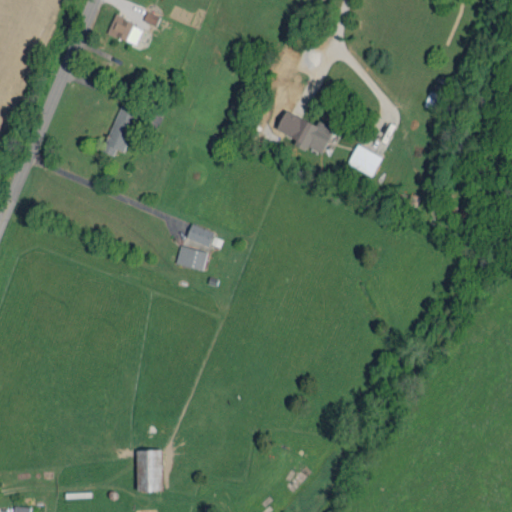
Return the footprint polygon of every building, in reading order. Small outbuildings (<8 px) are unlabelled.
[(131,41),(138,24),(109,11),(101,29),(131,41)] [(110,145),(118,148),(134,105),(115,98),(97,148),(107,152),(110,145)] [(271,126),(291,135),(288,142),(300,147),(301,142),(317,149),(328,124),(313,118),(311,121),(279,107),(271,126)] [(342,161),(368,172),(376,151),(350,141),(342,161)] [(208,229),(186,219),(180,233),(202,243),(208,229)] [(170,259),(197,267),(202,248),(175,241),(170,259)] [(156,488),(155,446),(130,447),(131,488),(156,488)] [(8,511),(25,511),(26,503),(8,502),(8,511)]
